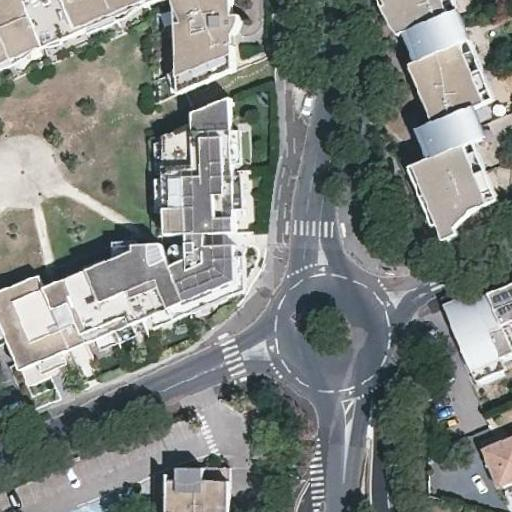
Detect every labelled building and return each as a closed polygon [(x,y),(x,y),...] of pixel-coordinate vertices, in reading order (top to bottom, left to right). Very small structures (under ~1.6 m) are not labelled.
[(0,0),(0,65),(13,60),(10,52),(59,32),(62,41),(88,31),(87,29),(117,17),(113,10),(136,0),(0,0)] [(146,0),(150,9),(172,0),(146,0)] [(175,0),(175,7),(182,24),(177,26),(178,72),(183,70),(191,89),(235,71),(234,47),(226,47),(226,37),(229,34),(232,29),(232,24),(233,17),(232,0),(175,0)] [(411,166),(435,228),(451,221),(450,219),(467,212),(484,206),(474,179),(472,172),(461,147),(471,144),(477,140),(466,111),(481,105),(472,78),(469,72),(458,46),(463,44),(452,14),(446,15),(440,0),(381,0),(396,37),(401,35),(407,49),(419,44),(424,59),(412,64),(408,66),(429,124),(414,129),(421,146),(435,141),(441,154),(427,160),(411,166)] [(451,0),(440,0),(446,15),(452,14),(457,11),(451,0)] [(469,43),(463,44),(458,46),(469,72),(478,68),(469,43)] [(419,44),(407,49),(412,64),(424,59),(419,44)] [(481,74),(472,78),(481,105),(491,101),(481,74)] [(234,182),(234,164),(229,160),(228,140),(233,137),(231,99),(193,114),(193,124),(179,130),(181,202),(182,235),(182,237),(187,237),(188,260),(185,261),(185,263),(191,303),(234,285),(235,285),(236,284),(237,284),(237,283),(237,282),(237,281),(237,280),(237,276),(216,249),(206,249),(205,236),(224,236),(236,236),(235,209),(230,206),(230,186),(234,182)] [(181,202),(179,130),(162,137),(163,144),(168,147),(168,167),(164,171),(164,184),(169,188),(169,208),(165,211),(166,238),(182,237),(182,235),(181,202)] [(435,141),(421,146),(427,160),(441,154),(435,141)] [(480,168),(471,144),(461,147),(472,172),(480,168)] [(483,176),(474,179),(484,206),(494,202),(483,176)] [(450,219),(451,221),(456,233),(467,212),(450,219)] [(456,233),(451,221),(435,228),(440,241),(456,234),(456,233)] [(224,236),(205,236),(206,249),(216,249),(224,248),(224,236)] [(170,267),(162,247),(134,248),(134,253),(60,283),(69,304),(53,310),(45,289),(40,277),(0,292),(0,322),(8,343),(20,372),(39,364),(35,354),(55,347),(59,356),(69,351),(61,331),(77,324),(85,345),(97,341),(93,331),(127,318),(131,327),(152,318),(154,313),(164,309),(169,312),(191,303),(185,263),(185,261),(170,267)] [(224,248),(216,249),(237,276),(236,248),(224,248)] [(69,304),(60,283),(45,289),(53,310),(69,304)] [(511,286),(489,296),(511,349),(511,348),(511,286)] [(511,351),(511,349),(489,296),(477,301),(501,360),(507,357),(511,355),(511,351)] [(501,360),(475,297),(446,310),(471,372),(501,360)] [(127,318),(93,331),(97,341),(131,327),(127,318)] [(0,346),(8,343),(0,322),(0,346)] [(85,345),(77,324),(61,331),(69,351),(85,345)] [(59,356),(55,347),(35,354),(39,364),(59,356)] [(501,360),(471,372),(476,384),(506,371),(501,360)] [(511,430),(508,432),(505,425),(479,436),(498,482),(511,476),(511,430)] [(227,511),(228,459),(194,459),(194,460),(178,460),(178,472),(167,472),(166,511),(227,511)] [(166,511),(167,472),(153,472),(152,511),(166,511)]
